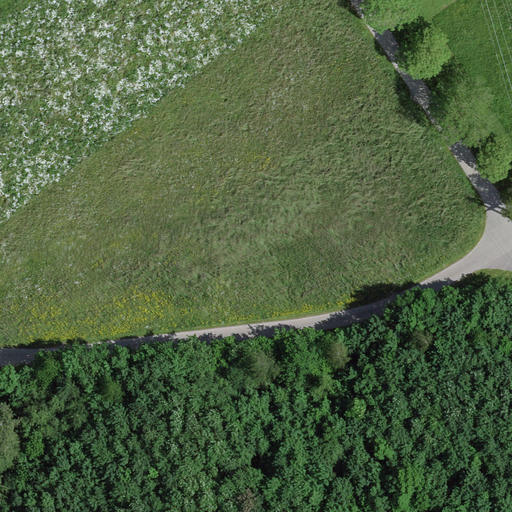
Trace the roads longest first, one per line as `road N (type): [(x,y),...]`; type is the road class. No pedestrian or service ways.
road 1 (unclassified): [(511,237),(436,283),(332,320),(0,354)]
road 2 (track): [(511,228),(361,0)]
